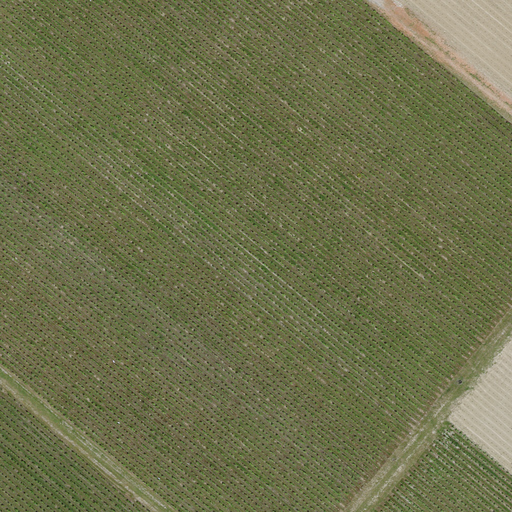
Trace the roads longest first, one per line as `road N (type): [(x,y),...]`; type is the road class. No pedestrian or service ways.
road 1 (track): [(354,511),(511,318)]
road 2 (track): [(0,373),(165,511)]
road 3 (track): [(511,106),(384,0)]
